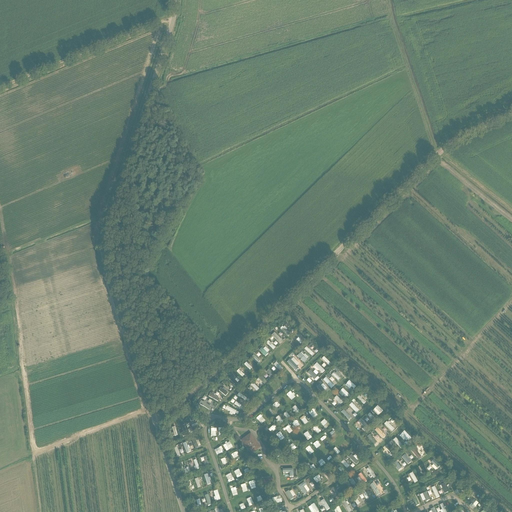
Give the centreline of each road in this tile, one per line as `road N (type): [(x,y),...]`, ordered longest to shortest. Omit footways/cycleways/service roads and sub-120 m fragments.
road 1 (unclassified): [(183,511),(100,249),(176,0)]
road 2 (track): [(155,424),(437,150),(511,108)]
